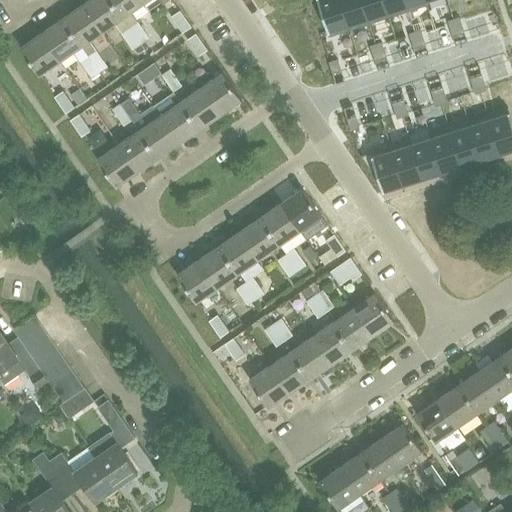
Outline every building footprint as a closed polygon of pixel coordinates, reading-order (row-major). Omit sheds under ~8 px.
[(110,0),(86,0),(82,3),(101,31),(122,16),(110,0)] [(141,0),(110,0),(122,16),(143,2),(141,0)] [(317,0),(329,36),(349,29),(339,0),(317,0)] [(339,0),(349,29),(369,23),(361,0),(339,0)] [(361,0),(369,23),(388,17),(382,0),(361,0)] [(382,0),(388,17),(407,11),(403,0),(382,0)] [(403,0),(407,11),(427,5),(425,0),(403,0)] [(82,3),(61,18),(80,45),(101,31),(82,3)] [(170,16),(182,33),(191,26),(180,10),(170,16)] [(459,17),(447,20),(449,28),(461,24),(459,17)] [(61,18),(40,33),(59,60),(80,45),(61,18)] [(137,21),(129,26),(141,43),(149,38),(137,21)] [(461,24),(449,28),(452,36),(464,32),(461,24)] [(129,26),(120,33),(132,49),(134,48),(141,43),(129,26)] [(420,29),(408,33),(411,41),(422,37),(420,29)] [(59,60),(40,33),(19,47),(38,74),(59,60)] [(186,39),(198,56),(206,50),(195,33),(186,39)] [(422,37),(411,41),(413,48),(425,44),(422,37)] [(381,42),(369,45),(372,53),(383,49),(381,42)] [(144,48),(141,43),(134,48),(136,51),(139,52),(144,48)] [(383,49),(372,53),(374,61),(386,57),(383,49)] [(96,50),(87,55),(99,73),(108,67),(96,50)] [(87,55),(79,61),(91,78),(99,73),(87,55)] [(337,59),(329,61),(334,76),(342,74),(337,59)] [(153,62),(137,73),(145,84),(161,73),(153,62)] [(170,68),(161,74),(173,91),(181,85),(170,68)] [(222,71),(201,86),(220,113),(241,99),(222,71)] [(481,75),(469,78),(472,86),(483,82),(481,75)] [(483,82),(472,86),(474,94),(486,90),(483,82)] [(220,113),(201,86),(179,100),(199,128),(220,113)] [(442,87),(430,91),(433,99),(445,95),(442,87)] [(54,96),(65,113),(74,107),(63,90),(54,96)] [(445,95),(433,99),(435,106),(447,103),(445,95)] [(128,97),(119,103),(131,120),(140,114),(128,97)] [(179,100),(159,115),(178,143),(199,128),(179,100)] [(403,100),(391,103),(394,111),(406,107),(403,100)] [(119,103),(112,108),(123,125),(131,120),(119,103)] [(406,107),(394,111),(396,119),(408,115),(406,107)] [(511,121),(508,108),(487,114),(500,154),(501,154),(500,153),(511,149),(511,121)] [(354,112),(346,115),(351,130),(359,127),(354,112)] [(70,120),(81,136),(90,130),(79,114),(70,120)] [(487,114),(468,121),(480,160),(481,160),(481,159),(499,153),(499,154),(500,154),(487,114)] [(159,115),(138,129),(157,157),(178,143),(159,115)] [(468,121),(448,127),(461,166),(462,166),(461,165),(479,160),(480,161),(480,160),(468,121)] [(448,127),(429,133),(441,173),(442,172),(460,166),(460,167),(461,166),(448,127)] [(138,129),(117,144),(136,171),(157,157),(138,129)] [(410,139),(409,139),(422,179),(423,179),(423,178),(440,172),(441,173),(429,133),(428,133),(429,138),(412,143),(410,139)] [(409,139),(390,145),(403,185),(403,184),(421,178),(421,179),(422,179),(409,139)] [(136,171),(117,144),(96,158),(115,186),(136,171)] [(390,145),(359,155),(371,171),(375,170),(382,191),(384,191),(384,190),(402,184),(402,185),(403,185),(390,145)] [(302,187),(281,201),(300,229),(321,215),(302,187)] [(281,201),(260,216),(279,243),(300,229),(281,201)] [(260,216),(239,231),(258,258),(279,243),(260,216)] [(239,231),(218,245),(237,273),(258,258),(239,231)] [(325,240),(336,256),(346,250),(334,233),(325,240)] [(218,245),(197,259),(216,287),(237,273),(218,245)] [(294,248),(286,253),(298,270),(305,265),(294,248)] [(286,253),(277,259),(289,276),(298,270),(286,253)] [(350,257),(328,271),(338,286),(350,277),(352,280),(361,273),(350,257)] [(216,287),(197,259),(176,274),(195,302),(216,287)] [(253,276),(244,282),(256,300),(264,294),(253,276)] [(244,282),(236,288),(248,305),(256,300),(244,282)] [(322,288),(313,294),(325,311),(334,306),(322,288)] [(374,292),(353,307),(372,334),(394,320),(374,292)] [(313,294),(306,300),(317,317),(325,311),(313,294)] [(353,307),(332,321),(352,349),(372,334),(353,307)] [(34,314),(13,329),(20,339),(41,325),(34,314)] [(209,320),(220,337),(229,331),(217,314),(209,320)] [(280,317),(271,323),(283,340),(292,334),(280,317)] [(332,321),(311,335),(330,363),(352,349),(332,321)] [(271,323),(264,328),(276,345),(283,340),(271,323)] [(41,325),(20,339),(28,350),(48,335),(41,325)] [(0,332),(0,379),(4,385),(27,369),(18,356),(17,357),(8,344),(0,332)] [(48,335),(28,350),(35,360),(55,345),(48,335)] [(311,335),(290,350),(310,378),(330,363),(311,335)] [(18,336),(8,344),(17,357),(18,356),(27,369),(36,383),(39,387),(44,384),(50,393),(55,389),(35,360),(18,336)] [(224,343),(236,360),(244,354),(233,337),(224,343)] [(62,356),(55,345),(35,360),(42,370),(62,356)] [(511,346),(499,355),(511,373),(511,346)] [(290,350),(269,365),(288,392),(310,378),(290,350)] [(511,373),(499,355),(478,369),(497,397),(511,387),(511,373)] [(62,356),(42,370),(49,380),(70,366),(62,356)] [(288,392),(269,365),(248,379),(268,407),(288,392)] [(70,366),(49,380),(55,389),(56,391),(77,376),(70,366)] [(478,369),(457,384),(476,412),(497,397),(478,369)] [(77,376),(56,391),(64,401),(84,387),(77,376)] [(457,384),(436,398),(455,426),(476,412),(457,384)] [(84,387),(64,401),(73,414),(94,400),(85,386),(84,387)] [(455,426),(436,398),(415,413),(434,441),(455,426)] [(26,426),(43,416),(37,408),(34,406),(19,416),(26,426)] [(58,425),(67,418),(61,408),(51,415),(58,425)] [(494,420),(486,426),(500,446),(508,441),(494,420)] [(135,437),(124,422),(114,429),(110,432),(116,440),(121,447),(135,437)] [(403,422),(382,436),(401,464),(422,449),(403,422)] [(486,426),(479,431),(493,451),(500,446),(486,426)] [(382,436),(360,451),(380,479),(401,464),(382,436)] [(95,455),(117,486),(138,472),(116,441),(95,455)] [(478,457),(485,452),(481,445),(473,450),(478,457)] [(444,454),(458,474),(466,469),(452,449),(444,454)] [(51,485),(30,500),(38,511),(70,511),(62,499),(72,493),(49,460),(43,451),(32,459),(51,485)] [(360,451),(340,465),(359,493),(380,479),(360,451)] [(61,452),(49,460),(72,493),(83,485),(94,502),(117,486),(95,455),(73,470),(61,452)] [(423,469),(437,489),(445,483),(431,464),(423,469)] [(359,493),(340,465),(318,480),(338,508),(359,493)] [(397,487),(390,492),(403,511),(405,511),(411,508),(397,487)] [(403,511),(390,492),(382,498),(392,511),(403,511)] [(0,511),(38,511),(30,500),(12,511),(7,511),(0,501),(0,511)] [(506,511),(500,502),(486,511),(506,511)]
